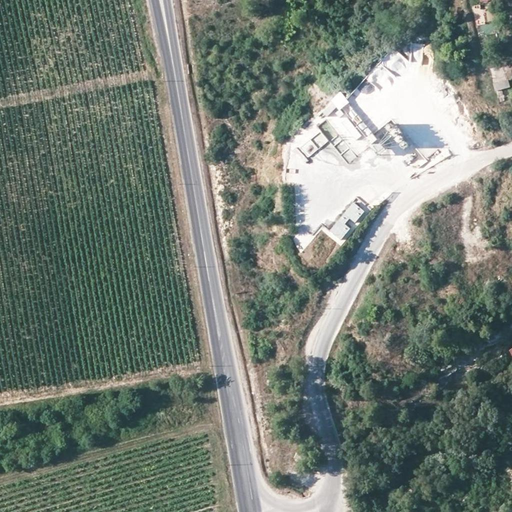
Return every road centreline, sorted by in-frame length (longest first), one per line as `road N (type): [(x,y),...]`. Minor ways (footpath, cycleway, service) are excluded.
road 1 (secondary): [(162,0),(250,507)]
road 2 (unclassified): [(333,503),(334,449),(315,372),(349,283),(394,210),(436,178),(511,147)]
road 3 (track): [(222,511),(204,426),(0,478)]
